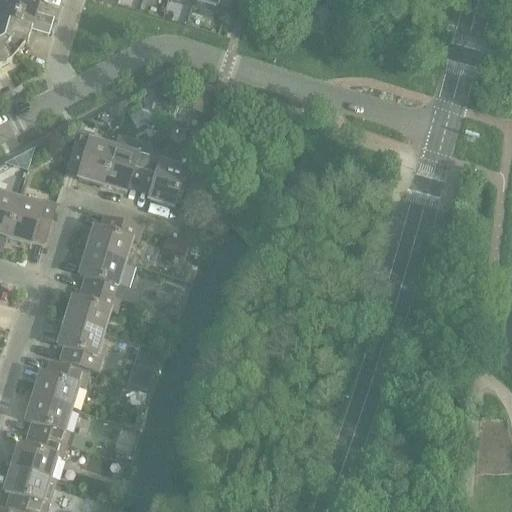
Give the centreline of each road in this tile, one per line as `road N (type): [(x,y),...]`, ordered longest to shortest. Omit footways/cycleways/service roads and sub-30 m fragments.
road 1 (secondary): [(327,511),(444,134)]
road 2 (residential): [(306,89),(166,48),(68,97)]
road 3 (residential): [(45,286),(72,203),(169,230)]
road 4 (unclassified): [(444,134),(306,89)]
road 5 (secondary): [(444,134),(478,0)]
road 6 (residential): [(0,405),(45,286)]
